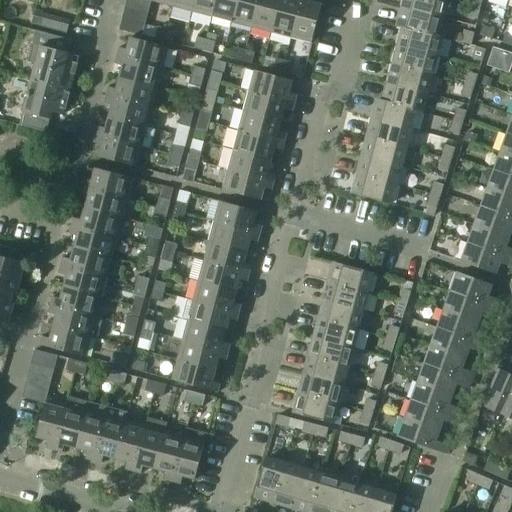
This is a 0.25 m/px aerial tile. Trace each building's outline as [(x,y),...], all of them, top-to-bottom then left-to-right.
[(149,13),(152,1),(148,0),(127,0),(125,7),(149,13)] [(174,0),(173,6),(193,11),(195,0),(174,0)] [(195,0),(193,11),(213,17),(216,0),(195,0)] [(216,0),(213,17),(232,22),(238,0),(216,0)] [(238,0),(232,22),(252,27),(259,0),(238,0)] [(259,0),(252,27),(272,32),(280,0),(259,0)] [(280,0),(272,32),(291,38),(301,0),(280,0)] [(301,0),(291,38),(312,43),(322,4),(310,1),(309,0),(301,0)] [(404,0),(403,7),(441,17),(445,0),(404,0)] [(481,7),(472,5),(469,17),(478,19),(481,7)] [(146,24),(149,13),(125,7),(123,18),(146,24)] [(398,26),(404,28),(404,27),(436,36),(436,35),(441,17),(403,7),(398,26)] [(32,24),(67,33),(70,22),(35,12),(32,24)] [(142,36),(146,24),(123,18),(119,29),(142,36)] [(495,30),(483,25),(480,34),(492,38),(495,30)] [(155,38),(164,40),(167,29),(158,26),(155,38)] [(404,28),(399,46),(437,56),(442,36),(436,35),(436,36),(404,27),(404,28)] [(167,29),(164,40),(173,42),(176,31),(167,29)] [(36,64),(32,79),(71,89),(77,64),(66,61),(71,39),(36,30),(28,61),(36,64)] [(465,30),(462,43),(472,45),(475,32),(465,30)] [(503,42),(511,45),(511,35),(506,33),(503,42)] [(119,47),(117,55),(163,68),(169,47),(130,37),(127,49),(119,47)] [(194,48),(203,51),(206,39),(197,37),(194,48)] [(206,39),(203,51),(213,53),(216,42),(206,39)] [(399,46),(394,64),(432,74),(437,56),(399,46)] [(486,49),(477,46),(474,59),(482,61),(486,49)] [(234,59),(243,61),(246,50),(237,47),(234,59)] [(511,53),(494,47),(488,65),(507,71),(511,54),(511,53)] [(246,50),(243,61),(252,64),(255,52),(246,50)] [(122,65),(119,77),(158,87),(163,68),(117,55),(115,63),(122,65)] [(273,69),(282,72),(285,60),(276,58),(273,69)] [(285,60),(282,72),(292,74),(294,63),(285,60)] [(394,64),(389,83),(427,93),(432,74),(394,64)] [(195,66),(192,75),(203,78),(206,69),(195,66)] [(212,70),(209,80),(220,83),(223,73),(212,70)] [(255,70),(249,90),(296,103),(298,95),(290,93),(293,81),(255,70)] [(470,72),(466,84),(475,86),(478,74),(470,72)] [(203,78),(192,75),(190,84),(201,88),(203,78)] [(489,86),(492,78),(484,76),(481,83),(489,86)] [(108,87),(106,95),(153,107),(158,87),(119,77),(116,89),(108,87)] [(71,89),(32,79),(20,125),(47,132),(52,111),(64,114),(71,89)] [(220,83),(209,80),(207,89),(218,92),(220,83)] [(389,83),(384,101),(416,110),(416,111),(422,112),(427,93),(389,83)] [(475,86),(466,84),(462,95),(471,98),(475,86)] [(249,90),(244,110),(283,120),(286,109),(294,111),(296,103),(249,90)] [(112,104),(109,116),(148,127),(153,107),(106,95),(104,102),(112,104)] [(378,99),(373,118),(411,129),(416,111),(416,110),(384,101),(378,99)] [(184,105),(182,115),(193,118),(195,108),(184,105)] [(458,108),(455,120),(463,123),(467,111),(458,108)] [(201,110),(199,119),(210,122),(212,113),(201,110)] [(244,110),(239,130),(285,142),(287,134),(279,132),(283,120),(244,110)] [(193,118),(182,115),(179,124),(190,127),(193,118)] [(148,127),(109,116),(106,128),(98,126),(98,127),(96,134),(142,146),(150,149),(156,129),(148,127)] [(373,118),(368,137),(406,147),(411,129),(373,118)] [(210,122),(199,119),(196,128),(207,131),(210,122)] [(463,123),(455,120),(451,132),(460,134),(463,123)] [(239,130),(233,150),(272,160),(275,148),(283,150),(285,142),(239,130)] [(142,146),(96,134),(94,142),(102,144),(98,156),(137,167),(142,146)] [(511,135),(509,134),(502,152),(511,155),(511,135)] [(368,137),(363,156),(401,166),(406,147),(368,137)] [(173,145),(171,154),(182,157),(185,148),(173,145)] [(447,145),(443,157),(452,160),(456,148),(447,145)] [(191,149),(188,159),(199,162),(202,152),(191,149)] [(233,150),(228,169),(275,182),(277,174),(269,172),(272,160),(233,150)] [(511,155),(502,152),(496,170),(511,176),(511,155)] [(182,157),(171,154),(169,163),(180,166),(182,157)] [(363,156),(358,174),(396,184),(401,166),(363,156)] [(452,160),(443,157),(439,169),(448,172),(452,160)] [(199,162),(188,159),(186,168),(197,171),(199,162)] [(84,178),(82,186),(128,198),(134,178),(95,168),(92,180),(84,178)] [(275,182),(228,169),(223,189),(261,200),(265,187),(272,189),(275,182)] [(511,176),(496,170),(489,188),(511,196),(511,176)] [(396,184),(358,174),(353,193),(391,204),(396,184)] [(435,182),(432,194),(440,196),(444,185),(435,182)] [(88,196),(85,208),(123,218),(128,198),(82,186),(80,194),(88,196)] [(511,196),(489,188),(483,206),(511,216),(511,196)] [(440,196),(432,194),(428,205),(437,208),(440,196)] [(160,197),(157,206),(168,209),(171,200),(160,197)] [(258,211),(212,199),(207,219),(214,221),(261,234),(263,226),(255,224),(258,211)] [(177,201),(174,211),(186,214),(188,204),(177,201)] [(168,209),(157,206),(155,215),(166,218),(168,209)] [(511,216),(483,206),(476,224),(508,236),(511,226),(511,225),(511,216)] [(74,217),(71,225),(118,238),(123,218),(85,208),(81,219),(74,217)] [(186,214),(174,211),(172,220),(183,223),(186,214)] [(214,221),(209,241),(248,251),(251,239),(259,242),(261,234),(214,221)] [(476,224),(470,242),(511,257),(511,248),(504,246),(508,236),(476,224)] [(77,235),(74,247),(113,257),(118,238),(71,225),(69,233),(77,235)] [(152,225),(147,245),(158,248),(163,228),(152,225)] [(166,241),(164,250),(175,253),(177,244),(166,241)] [(209,241),(204,261),(250,273),(252,265),(245,263),(248,251),(209,241)] [(511,257),(470,242),(463,261),(495,273),(499,262),(511,266),(511,257)] [(0,287),(16,292),(24,263),(0,257),(0,251),(2,245),(0,244),(0,287)] [(158,248),(147,245),(144,255),(155,258),(158,248)] [(63,257),(61,265),(107,277),(113,257),(74,247),(71,259),(63,257)] [(175,253),(164,250),(161,259),(173,262),(175,253)] [(204,261),(199,280),(237,291),(240,279),(248,281),(250,273),(204,261)] [(335,263),(330,282),(368,292),(373,273),(335,263)] [(67,275),(64,287),(102,297),(107,277),(61,265),(59,273),(67,275)] [(459,273),(452,291),(498,308),(501,300),(487,295),(491,284),(459,273)] [(139,276),(136,285),(147,288),(150,279),(139,276)] [(156,280),(153,289),(165,292),(167,283),(156,280)] [(199,280),(193,300),(240,312),(242,304),(234,302),(237,291),(199,280)] [(330,282),(325,300),(363,311),(368,292),(330,282)] [(147,288),(136,285),(134,294),(145,297),(147,288)] [(16,292),(0,287),(0,319),(8,322),(13,304),(10,303),(12,294),(16,295),(16,292)] [(53,296),(50,304),(97,316),(102,297),(64,287),(60,298),(53,296)] [(402,288),(399,300),(408,303),(411,291),(402,288)] [(165,292),(153,289),(151,299),(162,302),(165,292)] [(452,291),(445,310),(478,321),(481,311),(495,316),(498,308),(452,291)] [(187,298),(182,318),(188,320),(227,330),(230,318),(238,320),(240,312),(193,300),(187,298)] [(325,300),(320,319),(358,329),(363,311),(325,300)] [(408,303),(399,300),(395,312),(404,314),(408,303)] [(50,304),(48,312),(56,314),(53,326),(91,336),(96,338),(102,318),(97,316),(50,304)] [(445,310),(439,328),(485,344),(488,336),(474,331),(478,321),(445,310)] [(128,315),(126,324),(137,327),(139,318),(128,315)] [(320,319),(315,338),(353,348),(362,350),(367,332),(358,329),(320,319)] [(145,320),(143,329),(154,332),(156,323),(145,320)] [(188,320),(183,339),(229,352),(231,344),(224,342),(227,330),(188,320)] [(137,327),(126,324),(123,334),(134,337),(137,327)] [(391,325),(387,337),(396,340),(400,328),(391,325)] [(91,336),(53,326),(50,338),(42,336),(40,344),(86,357),(91,336)] [(439,328),(432,346),(465,357),(468,347),(483,352),(485,344),(439,328)] [(154,332),(143,329),(140,338),(151,341),(154,332)] [(396,340),(387,337),(383,349),(392,351),(396,340)] [(315,338),(310,356),(348,366),(353,348),(315,338)] [(183,339),(178,359),(216,369),(219,358),(227,360),(229,352),(183,339)] [(432,346),(426,364),(472,380),(475,373),(461,367),(465,357),(432,346)] [(35,349),(32,361),(55,368),(58,356),(35,349)] [(115,364),(126,367),(129,358),(118,355),(115,364)] [(310,356),(305,375),(343,385),(348,366),(310,356)] [(66,370),(76,372),(79,361),(69,358),(66,370)] [(134,359),(132,369),(143,372),(146,362),(134,359)] [(216,369),(178,359),(172,380),(218,392),(221,383),(213,381),(216,369)] [(32,361),(29,373),(52,379),(55,368),(32,361)] [(79,361),(76,372),(85,375),(88,363),(79,361)] [(379,362),(375,374),(384,376),(388,365),(379,362)] [(426,364),(420,382),(452,393),(455,383),(470,388),(472,380),(426,364)] [(106,380),(115,383),(118,371),(109,369),(106,380)] [(483,405),(501,413),(511,387),(511,375),(498,369),(483,405)] [(118,371),(115,383),(124,385),(127,374),(118,371)] [(29,373),(26,385),(49,391),(52,379),(29,373)] [(384,376),(375,374),(372,385),(381,388),(384,376)] [(305,375),(300,393),(338,403),(343,385),(305,375)] [(145,391),(154,393),(157,382),(148,379),(145,391)] [(157,382),(154,393),(164,396),(167,384),(157,382)] [(420,382),(413,400),(459,416),(462,409),(448,404),(452,393),(420,382)] [(22,397),(45,403),(47,399),(49,391),(26,385),(22,397)] [(511,387),(501,413),(511,417),(511,387)] [(184,401),(194,404),(197,392),(187,390),(184,401)] [(197,392),(194,404),(203,406),(206,395),(197,392)] [(338,403),(300,393),(295,412),(340,425),(342,417),(335,415),(338,403)] [(65,445),(76,448),(89,402),(69,396),(67,404),(55,450),(63,452),(65,445)] [(368,398),(364,410),(373,413),(377,401),(368,398)] [(47,448),(55,450),(67,404),(47,399),(45,403),(36,437),(49,440),(47,448)] [(413,400),(407,418),(439,429),(442,419),(457,424),(459,416),(413,400)] [(86,459),(94,461),(109,407),(89,402),(76,448),(88,451),(86,459)] [(104,455),(116,458),(126,420),(128,412),(109,407),(94,461),(102,463),(104,455)] [(373,413),(364,410),(360,422),(369,425),(373,413)] [(276,423),(288,427),(291,418),(278,414),(276,423)] [(143,466),(155,469),(166,430),(168,423),(148,417),(146,425),(133,471),(141,473),(143,466)] [(439,429),(407,418),(400,437),(446,453),(449,445),(435,440),(439,429)] [(126,469),(133,471),(146,425),(126,420),(116,458),(128,461),(126,469)] [(302,430),(314,434),(316,425),(305,421),(302,430)] [(316,425),(314,434),(326,437),(328,428),(316,425)] [(185,435),(173,482),(181,484),(183,476),(195,479),(208,433),(187,428),(185,435)] [(165,480),(173,482),(185,435),(166,430),(155,469),(167,472),(165,480)] [(339,440),(351,443),(353,434),(341,431),(339,440)] [(353,434),(351,443),(363,447),(365,438),(353,434)] [(377,445),(389,450),(392,441),(381,437),(377,445)] [(392,441),(389,450),(401,454),(404,445),(392,441)] [(463,460),(474,465),(478,457),(466,452),(463,460)] [(255,495),(274,501),(285,463),(266,458),(255,495)] [(484,470),(495,474),(499,466),(488,461),(484,470)] [(274,501),(293,506),(304,469),(285,463),(274,501)] [(499,466),(495,474),(507,479),(511,471),(499,466)] [(293,506),(311,511),(322,474),(304,469),(293,506)] [(467,479),(478,484),(482,475),(470,470),(467,479)] [(311,511),(331,511),(341,480),(322,474),(311,511)] [(482,475),(478,484),(489,489),(493,480),(482,475)] [(331,511),(351,511),(359,485),(341,480),(331,511)] [(351,511),(371,511),(377,490),(359,485),(351,511)] [(502,494),(511,498),(511,488),(505,485),(502,494)] [(377,490),(371,511),(392,511),(397,496),(377,490)]
